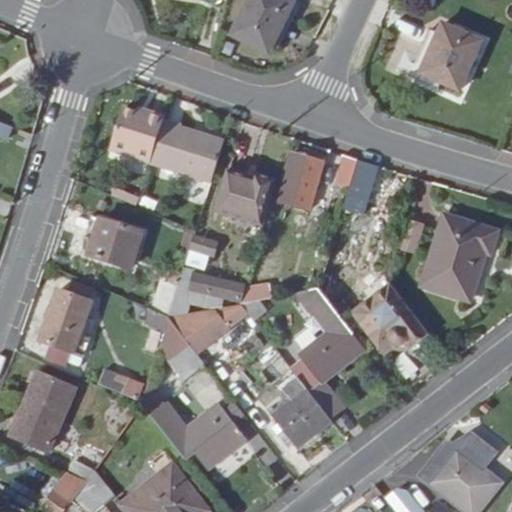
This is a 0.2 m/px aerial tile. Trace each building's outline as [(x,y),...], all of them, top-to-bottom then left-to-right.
[(269,54),(295,3),(288,0),(250,0),(233,36),(269,54)] [(484,42),(444,25),(440,35),(431,30),(411,78),(440,90),(442,84),(461,92),(484,42)] [(167,123),(167,122),(153,116),(152,120),(127,111),(112,152),(152,166),(211,188),(224,147),(181,132),(182,129),(167,123)] [(0,139),(5,142),(11,127),(0,122),(0,139)] [(311,211),(323,164),(291,156),(279,202),(311,211)] [(350,190),(359,162),(344,157),(336,186),(350,190)] [(359,162),(350,190),(369,194),(378,169),(359,162)] [(255,182),(229,174),(215,215),(263,230),(278,184),(256,176),(255,182)] [(498,234),(445,218),(425,287),(472,302),(486,253),(492,255),(498,234)] [(101,221),(90,255),(132,270),(143,235),(101,221)] [(416,254),(424,228),(408,224),(400,249),(416,254)] [(185,267),(207,272),(215,239),(193,234),(185,267)] [(328,284),(321,282),(319,287),(342,307),(361,241),(342,235),(328,284)] [(184,273),(169,319),(179,317),(181,317),(195,314),(202,313),(215,310),(219,309),(222,309),(225,299),(241,303),(246,289),(184,273)] [(240,305),(242,305),(260,302),(272,299),(271,285),(246,289),(241,303),(240,305)] [(428,334),(392,285),(354,314),(380,349),(391,340),(391,343),(393,344),(395,345),(397,346),(398,346),(400,346),(402,345),(404,344),(406,342),(410,348),(428,334)] [(92,301),(60,290),(41,345),(74,355),(92,301)] [(297,378),(300,381),(308,392),(309,393),(325,381),(365,351),(319,290),(318,291),(297,294),(328,335),(302,355),(305,358),(290,369),(297,378)] [(260,302),(242,305),(254,321),(266,311),(260,302)] [(215,310),(202,313),(204,322),(221,319),(219,309),(215,310)] [(169,319),(150,311),(147,323),(165,331),(169,319)] [(195,314),(181,317),(182,327),(197,324),(195,314)] [(171,360),(190,345),(169,319),(165,331),(161,346),(171,360)] [(391,340),(380,349),(385,355),(397,346),(395,345),(393,344),(391,343),(391,340)] [(206,366),(190,345),(171,360),(169,361),(185,382),(206,366)] [(390,360),(407,379),(418,369),(401,350),(390,360)] [(284,393),(300,381),(297,378),(290,369),(287,364),(271,377),(284,393)] [(137,402),(143,387),(107,372),(101,387),(137,402)] [(38,376),(12,436),(49,453),(76,391),(38,376)] [(172,406),(150,378),(142,404),(143,405),(154,419),(172,406)] [(325,381),(309,393),(331,421),(347,409),(325,381)] [(300,446),(331,422),(331,421),(309,393),(308,392),(276,416),(300,446)] [(235,404),(224,411),(235,425),(245,417),(235,404)] [(172,406),(154,419),(185,460),(195,453),(207,470),(246,440),(235,425),(224,411),(220,406),(190,429),(172,406)] [(434,486),(467,511),(479,511),(501,485),(482,471),(494,455),(472,438),(460,453),(434,486)] [(89,481),(96,472),(112,448),(104,444),(88,467),(74,461),(69,472),(89,481)] [(460,453),(447,444),(422,476),(434,486),(460,453)] [(209,511),(210,511),(174,466),(123,506),(128,511),(209,511)] [(114,496),(96,472),(89,481),(89,483),(105,503),(114,496)] [(71,500),(89,483),(69,475),(57,490),(71,500)] [(96,511),(105,503),(89,483),(71,500),(57,490),(39,511),(96,511)] [(0,491),(0,510),(3,511),(9,496),(0,491)] [(414,511),(401,496),(391,504),(392,505),(397,511),(414,511)]
